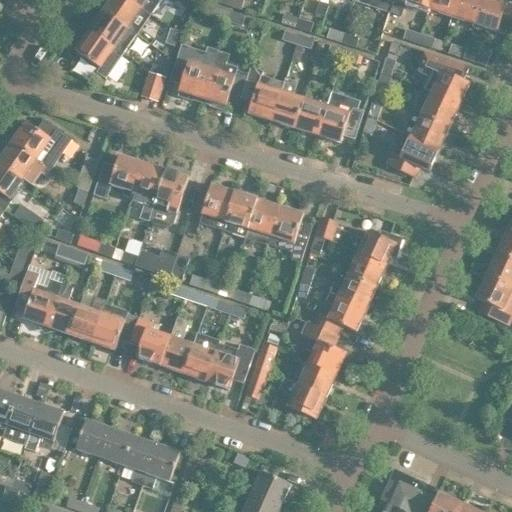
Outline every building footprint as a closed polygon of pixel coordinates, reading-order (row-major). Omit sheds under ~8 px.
[(141,9),(127,0),(109,0),(102,11),(128,29),(141,9)] [(127,0),(141,9),(150,15),(160,0),(127,0)] [(242,0),(227,0),(226,4),(239,8),(242,0)] [(389,12),(392,0),(354,0),(368,5),(369,2),(377,5),(376,8),(389,12)] [(428,9),(431,0),(392,0),(389,12),(401,15),(405,1),(428,9)] [(431,0),(428,9),(451,16),(456,0),(431,0)] [(474,23),(477,12),(481,0),(456,0),(451,16),(474,23)] [(507,1),(502,0),(481,0),(477,12),(474,23),(504,33),(508,21),(501,18),(507,1)] [(319,2),(316,13),(324,15),(328,4),(319,2)] [(226,21),(229,12),(214,7),(211,15),(226,21)] [(114,48),(128,29),(102,11),(88,30),(114,48)] [(226,21),(241,25),(244,17),(229,12),(226,21)] [(169,30),(176,32),(180,16),(171,13),(166,28),(169,30)] [(296,27),(299,18),(286,14),(283,23),(296,27)] [(311,22),(299,18),(296,27),(308,31),(311,22)] [(169,30),(166,28),(162,42),(171,45),(176,32),(169,30)] [(340,42),(343,33),(329,28),(326,37),(340,42)] [(296,44),(299,34),(284,29),(280,39),(296,44)] [(417,44),(420,34),(406,29),(403,39),(417,44)] [(122,54),(114,48),(88,30),(74,51),(99,69),(108,56),(116,62),(122,54)] [(359,38),(343,33),(340,42),(356,47),(359,38)] [(299,34),(296,44),(303,46),(310,48),(312,39),(299,34)] [(434,38),(420,34),(417,44),(431,49),(434,38)] [(447,53),(462,58),(465,48),(464,47),(450,43),(447,53)] [(193,97),(202,100),(217,51),(218,50),(206,46),(205,51),(180,44),(169,80),(180,83),(177,92),(179,93),(178,97),(192,101),(193,97)] [(300,58),(303,46),(296,44),(292,56),(300,58)] [(462,58),(463,58),(485,65),(489,53),(465,45),(464,47),(465,48),(462,58)] [(341,60),(344,51),(329,46),(326,55),(341,60)] [(421,87),(431,93),(431,94),(458,106),(468,84),(459,80),(465,63),(422,49),(416,62),(419,63),(416,70),(426,75),(421,87)] [(228,55),(217,51),(202,100),(212,103),(210,107),(224,111),(226,107),(230,94),(240,98),(249,72),(225,65),(228,55)] [(344,51),(341,60),(356,65),(359,56),(344,51)] [(378,73),(387,75),(392,59),(383,56),(382,61),(378,73)] [(148,71),(164,76),(165,75),(166,75),(168,67),(151,62),(148,71)] [(272,122),(281,92),(284,81),(261,74),(263,69),(251,66),(249,72),(240,98),(252,101),(248,114),(272,122)] [(161,85),(164,76),(148,71),(146,79),(161,85)] [(383,89),(387,75),(378,73),(374,86),(383,89)] [(272,122),(294,129),(304,99),(292,95),(296,81),(285,78),(284,81),(281,92),(272,122)] [(448,128),(458,106),(431,94),(421,115),(448,128)] [(326,106),(304,99),(294,129),(317,136),(326,106)] [(364,118),(373,121),(377,105),(368,102),(364,118)] [(352,107),(350,113),(326,106),(317,136),(341,143),(343,135),(353,138),(363,110),(352,107)] [(439,149),(448,128),(421,115),(413,112),(407,125),(409,125),(405,134),(411,137),(439,149)] [(364,118),(359,131),(368,135),(373,121),(364,118)] [(48,168),(49,169),(70,139),(45,120),(38,130),(26,122),(12,142),(37,160),(48,168)] [(411,137),(405,134),(402,133),(387,166),(415,179),(420,168),(429,172),(439,149),(411,137)] [(48,168),(37,160),(12,142),(0,158),(0,162),(24,179),(29,183),(37,171),(43,176),(48,168)] [(78,187),(77,189),(80,191),(87,193),(88,191),(87,191),(98,159),(85,155),(75,185),(78,187)] [(106,198),(110,185),(125,190),(123,197),(131,200),(131,199),(142,163),(119,156),(116,165),(104,162),(93,194),(106,198)] [(11,200),(9,199),(24,179),(0,162),(0,206),(4,210),(11,200)] [(154,206),(154,204),(156,199),(165,171),(142,163),(133,192),(131,199),(144,203),(139,218),(148,222),(154,206)] [(148,222),(168,228),(173,225),(189,178),(165,171),(156,199),(154,204),(148,222)] [(226,222),(235,193),(211,185),(199,223),(223,230),(226,222)] [(80,191),(77,189),(73,199),(84,202),(87,193),(80,191)] [(235,193),(226,222),(223,230),(246,237),(248,229),(258,200),(235,193)] [(258,200),(248,229),(244,244),(253,247),(255,241),(268,246),(269,244),(281,207),(258,200)] [(19,204),(12,215),(34,231),(42,220),(19,204)] [(304,214),(281,207),(269,244),(292,251),(292,260),(301,263),(313,225),(301,221),(304,214)] [(357,254),(385,267),(391,255),(395,256),(401,238),(381,232),(380,236),(367,232),(362,243),(350,237),(349,239),(340,234),(342,231),(337,228),(338,223),(322,218),(316,236),(324,239),(357,254)] [(52,236),(67,241),(70,232),(55,227),(52,236)] [(511,258),(511,231),(508,229),(497,252),(511,258)] [(324,239),(316,236),(312,250),(320,253),(324,239)] [(95,238),(91,248),(113,256),(116,245),(95,238)] [(56,244),(52,254),(70,261),(74,250),(56,244)] [(23,264),(28,250),(18,246),(13,261),(23,264)] [(156,259),(138,253),(134,263),(169,275),(177,253),(160,248),(156,259)] [(126,249),(122,259),(134,263),(138,253),(126,249)] [(74,250),(70,261),(83,265),(87,254),(74,250)] [(511,286),(511,258),(497,252),(486,275),(511,286)] [(177,253),(169,275),(181,279),(189,257),(177,253)] [(357,254),(347,276),(375,289),(385,267),(357,254)] [(23,264),(13,261),(9,273),(4,273),(0,277),(0,280),(14,290),(23,264)] [(119,265),(105,261),(101,271),(115,276),(119,265)] [(119,265),(115,276),(132,282),(136,271),(119,265)] [(304,283),(308,284),(313,269),(304,266),(299,281),(304,283)] [(57,298),(62,283),(27,270),(15,303),(28,308),(24,319),(47,328),(57,298)] [(193,272),(190,283),(204,288),(208,277),(193,272)] [(209,273),(208,277),(204,288),(219,293),(223,282),(218,281),(220,276),(209,273)] [(511,286),(486,275),(475,298),(481,301),(477,311),(509,326),(511,318),(511,286)] [(330,294),(338,298),(365,310),(375,289),(347,276),(342,288),(334,284),(330,294)] [(169,282),(167,294),(184,300),(188,289),(169,282)] [(299,282),(295,295),(304,298),(308,284),(304,283),(299,282)] [(62,283),(57,298),(47,328),(70,335),(80,306),(69,302),(74,288),(62,283)] [(252,292),(239,288),(235,298),(249,303),(252,292)] [(188,289),(184,300),(199,305),(203,294),(188,289)] [(0,290),(0,302),(9,306),(12,296),(5,293),(5,292),(0,290)] [(269,298),(252,292),(249,303),(265,309),(269,298)] [(326,304),(333,308),(327,320),(315,314),(310,325),(338,337),(343,327),(355,333),(365,310),(338,298),(330,294),(326,304)] [(92,343),(102,314),(105,306),(106,301),(96,298),(91,310),(80,306),(70,335),(92,343)] [(217,299),(214,310),(229,315),(233,304),(217,299)] [(9,306),(0,302),(0,310),(6,313),(9,306)] [(233,304),(229,315),(246,321),(249,309),(233,304)] [(102,314),(92,343),(115,351),(119,339),(130,343),(139,317),(125,312),(122,320),(109,316),(112,308),(105,306),(102,314)] [(161,367),(174,329),(139,317),(130,343),(141,347),(138,359),(161,367)] [(161,367),(183,374),(193,345),(182,341),(189,322),(178,318),(174,329),(161,367)] [(308,364),(336,376),(346,354),(333,348),(338,337),(310,325),(305,322),(300,334),(309,339),(304,350),(312,354),(308,364)] [(269,333),(266,342),(276,345),(279,336),(269,333)] [(215,353),(205,382),(229,390),(233,378),(243,382),(255,348),(239,343),(237,348),(219,342),(215,353)] [(215,353),(193,345),(183,374),(205,382),(215,353)] [(270,355),(260,352),(256,366),(265,369),(270,355)] [(283,378),(326,398),(336,376),(308,364),(298,384),(283,377),(283,378)] [(258,399),(267,371),(256,366),(246,395),(258,399)] [(316,420),(326,398),(283,378),(278,389),(293,396),(287,407),(316,420)] [(0,423),(6,425),(17,396),(0,390),(0,423)] [(29,434),(39,405),(17,396),(6,425),(29,434)] [(63,413),(39,405),(29,434),(53,442),(63,413)] [(76,450),(100,458),(110,429),(86,420),(76,450)] [(100,458),(123,466),(133,437),(110,429),(100,458)] [(142,486),(146,474),(156,445),(133,437),(123,466),(136,470),(132,482),(142,486)] [(180,453),(156,445),(146,474),(142,486),(152,489),(156,478),(170,482),(180,453)] [(191,469),(196,456),(186,453),(182,466),(191,469)] [(182,466),(178,478),(186,482),(191,469),(182,466)] [(405,511),(399,479),(396,470),(383,500),(388,502),(383,511),(405,511)] [(429,511),(436,497),(438,492),(440,490),(396,470),(399,479),(405,511),(429,511)] [(45,499),(54,476),(41,472),(33,494),(45,499)] [(0,482),(11,487),(14,478),(0,473),(0,482)] [(260,473),(250,496),(279,509),(290,486),(260,473)] [(14,478),(11,487),(24,491),(27,483),(14,478)] [(0,497),(0,499),(15,505),(19,493),(3,488),(0,497)] [(456,511),(461,503),(438,492),(436,497),(429,511),(456,511)] [(19,493),(15,505),(27,509),(31,497),(19,493)] [(250,496),(242,511),(277,511),(279,509),(250,496)] [(81,511),(84,503),(68,497),(65,506),(81,511)] [(173,501),(169,511),(179,511),(181,504),(173,501)] [(84,503),(81,511),(82,511),(96,511),(98,507),(84,503)] [(481,511),(461,503),(456,511),(481,511)]
